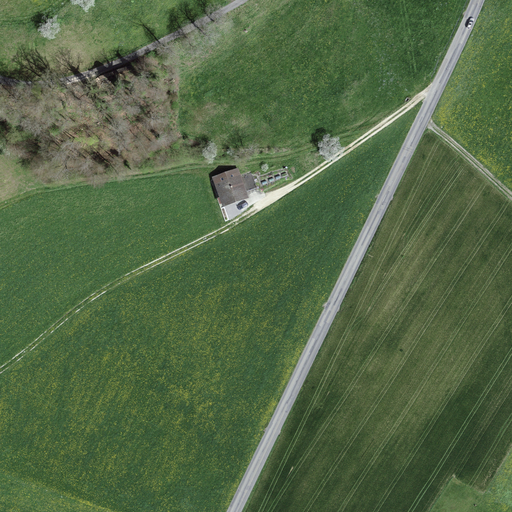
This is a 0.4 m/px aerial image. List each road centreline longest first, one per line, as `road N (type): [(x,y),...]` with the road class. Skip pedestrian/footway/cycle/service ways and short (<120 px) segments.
road 1 (tertiary): [(477,0),(234,511)]
road 2 (track): [(440,82),(217,237),(109,289),(0,373)]
road 3 (unclassified): [(0,78),(39,84),(83,76),(241,0)]
road 4 (track): [(423,118),(511,200)]
